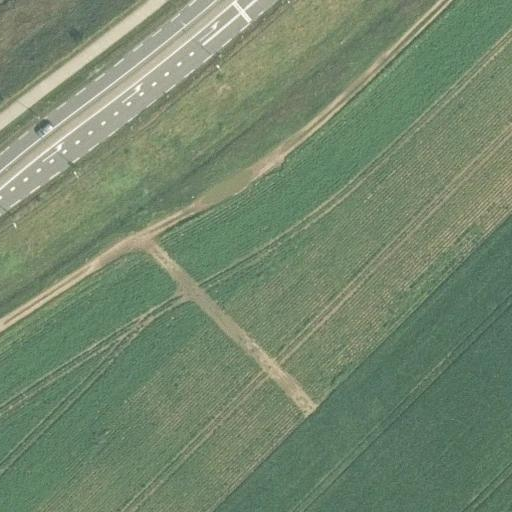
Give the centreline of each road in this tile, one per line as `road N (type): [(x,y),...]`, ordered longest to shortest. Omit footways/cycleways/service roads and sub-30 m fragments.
road 1 (track): [(0,338),(307,142),(449,0)]
road 2 (primary): [(0,205),(265,0)]
road 3 (primary): [(207,0),(0,163)]
